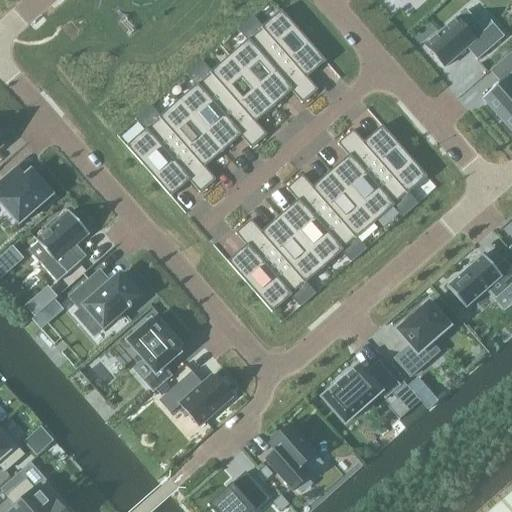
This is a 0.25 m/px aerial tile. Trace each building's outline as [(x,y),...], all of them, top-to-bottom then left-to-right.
[(253,17),(245,24),(310,97),(318,91),(307,78),(325,62),(281,11),(262,28),(253,17)] [(486,17),(477,25),(484,32),(493,24),(486,17)] [(457,20),(426,46),(445,68),(467,49),(477,61),(504,37),(493,24),(484,32),(477,25),(468,33),(457,20)] [(247,41),(229,57),(274,108),(291,92),(302,104),(310,97),(245,24),(237,31),(247,41)] [(499,85),(483,99),(511,132),(511,53),(489,73),(499,85)] [(202,62),(194,69),(259,142),(267,135),(256,123),(274,108),(229,57),(211,72),(202,62)] [(196,86),(178,102),(223,152),(240,137),(251,149),(259,142),(194,69),(186,76),(196,86)] [(151,107),(143,113),(208,187),(215,180),(205,168),(223,152),(178,102),(160,117),(151,107)] [(145,131),(126,147),(171,198),(189,182),(200,194),(208,187),(143,113),(135,120),(145,131)] [(353,131),(345,138),(410,212),(418,205),(408,194),(427,178),(382,127),(364,143),(353,131)] [(348,157),(330,172),(375,223),(393,208),(402,218),(410,212),(345,138),(337,145),(348,157)] [(0,203),(19,225),(52,196),(31,172),(25,177),(17,168),(0,183),(0,203)] [(302,176),(294,183),(359,256),(366,249),(357,239),(375,223),(330,172),(313,188),(302,176)] [(297,202),(279,217),(324,268),(341,252),(351,263),(359,256),(294,183),(286,190),(297,202)] [(57,284),(81,262),(70,251),(88,234),(69,213),(60,221),(57,218),(45,229),(48,232),(36,242),(42,248),(49,256),(40,264),(57,284)] [(251,221),(243,227),(308,301),(315,294),(306,284),(324,268),(279,217),(261,233),(251,221)] [(246,247),(227,263),(272,314),(290,297),(300,308),(308,301),(243,227),(235,234),(246,247)] [(12,248),(0,257),(0,264),(7,273),(23,260),(12,248)] [(483,256),(447,287),(466,310),(488,291),(496,300),(509,288),(511,291),(511,269),(504,261),(494,269),(483,256)] [(99,272),(69,298),(81,312),(85,308),(103,329),(128,308),(129,309),(131,307),(130,306),(143,295),(142,295),(129,280),(126,283),(120,275),(110,284),(99,272)] [(43,311),(50,320),(62,310),(54,301),(43,311)] [(410,346),(395,360),(410,378),(439,353),(431,344),(449,328),(428,304),(396,332),(410,346)] [(164,368),(180,354),(151,321),(148,324),(145,321),(133,332),(136,335),(127,342),(155,374),(144,384),(153,394),(156,392),(164,384),(172,377),(164,368)] [(335,388),(323,399),(345,424),(380,394),(385,400),(391,395),(396,401),(388,408),(399,420),(418,403),(402,385),(400,387),(379,363),(365,375),(359,367),(347,378),(345,376),(333,387),(335,388)] [(202,385),(192,373),(159,402),(170,415),(180,406),(199,428),(232,399),(212,376),(202,385)] [(428,411),(437,403),(416,379),(407,387),(428,411)] [(164,384),(156,392),(160,397),(169,389),(164,384)] [(317,455),(290,424),(269,443),(275,451),(265,460),(293,492),(311,477),(303,468),(317,455)] [(0,429),(0,467),(4,472),(5,472),(24,456),(0,429)] [(260,472),(267,480),(272,475),(266,468),(260,472)] [(219,496),(208,506),(209,508),(210,508),(213,511),(253,511),(254,511),(266,501),(267,501),(269,499),(259,488),(258,488),(245,474),(220,496),(219,496)] [(16,508),(11,511),(47,511),(62,499),(46,482),(35,491),(26,481),(7,498),(8,499),(16,508)] [(511,511),(511,493),(489,511),(511,511)] [(273,503),(280,511),(281,511),(289,505),(281,497),(273,503)] [(72,511),(62,499),(47,511),(72,511)]
